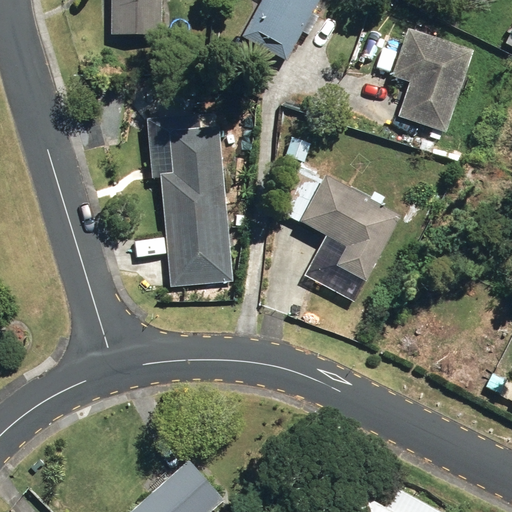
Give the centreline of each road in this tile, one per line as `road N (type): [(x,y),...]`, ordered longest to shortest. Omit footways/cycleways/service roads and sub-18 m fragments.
road 1 (residential): [(119,369),(199,359),(278,365),(428,422),(511,469)]
road 2 (residential): [(8,0),(119,369)]
road 3 (residential): [(0,441),(56,398),(119,369)]
